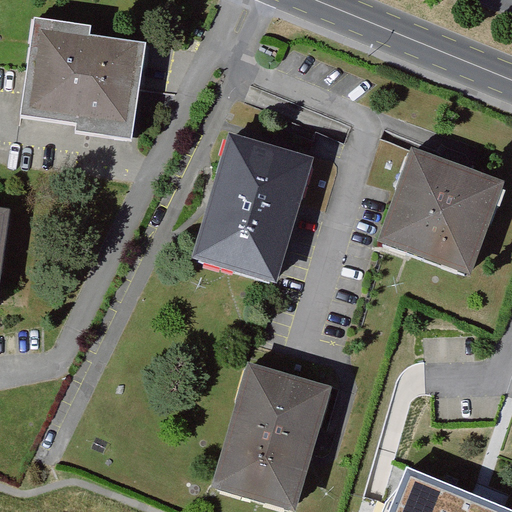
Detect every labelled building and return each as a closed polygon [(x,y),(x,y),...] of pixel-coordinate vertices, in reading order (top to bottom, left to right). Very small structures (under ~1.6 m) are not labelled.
[(129,58),(18,40),(2,135),(114,153),(129,58)] [(216,131),(180,264),(257,284),(292,152),(216,131)] [(395,140),(358,229),(450,267),(487,179),(395,140)] [(232,363),(192,481),(274,509),(314,391),(232,363)] [(504,511),(479,501),(407,470),(391,511),(504,511)]
